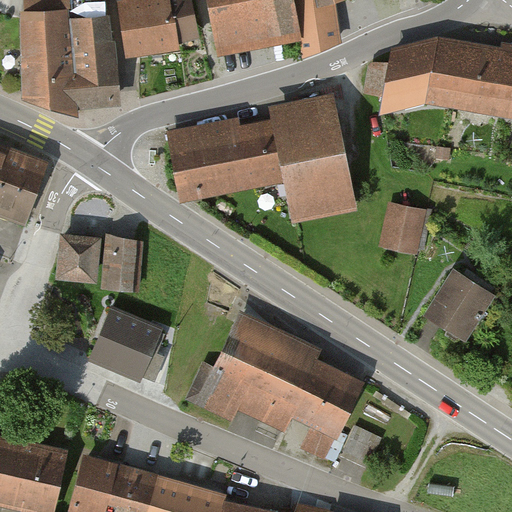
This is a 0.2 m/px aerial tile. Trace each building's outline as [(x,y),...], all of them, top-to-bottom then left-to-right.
[(133,0),(119,2),(128,60),(182,52),(181,44),(205,41),(196,0),(133,0)] [(209,0),(220,58),(303,43),(307,58),(348,49),(339,6),(354,0),(209,0)] [(26,13),(22,13),(25,101),(74,114),(124,108),(111,18),(73,21),(71,12),(26,13)] [(511,47),(439,38),(394,50),(384,112),(430,105),(511,119),(511,47)] [(242,119),(169,133),(182,201),(284,182),(293,229),(362,216),(338,93),(270,107),(273,121),(243,127),(242,119)] [(0,210),(28,221),(52,158),(0,138),(0,210)] [(429,212),(390,204),(381,249),(420,257),(429,212)] [(104,239),(63,236),(60,282),(101,285),(104,239)] [(144,243),(114,236),(110,292),(143,294),(144,243)] [(498,301),(456,274),(426,319),(468,346),(498,301)] [(325,351),(241,310),(194,407),(232,425),(239,410),(286,433),(294,418),(313,428),(304,447),(327,458),(364,381),(320,360),(325,351)] [(167,333),(114,311),(93,361),(146,383),(167,333)] [(413,413),(378,390),(374,396),(410,419),(413,413)] [(0,505),(28,511),(57,511),(71,453),(0,436),(0,505)] [(236,487),(84,453),(70,511),(355,511),(293,498),(291,509),(234,496),(236,487)]
